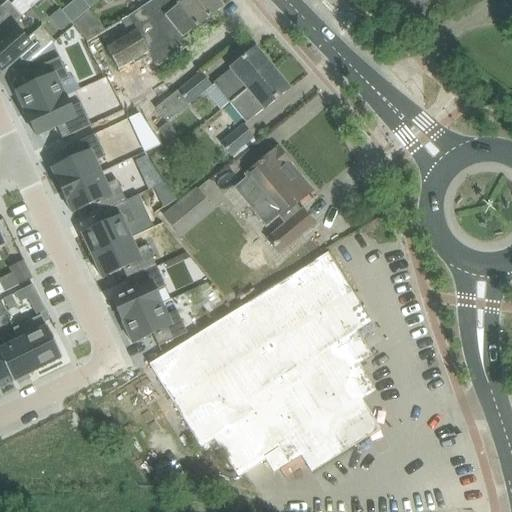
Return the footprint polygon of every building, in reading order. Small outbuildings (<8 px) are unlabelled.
[(72,24),(90,8),(83,0),(75,0),(61,12),(72,24)] [(152,0),(111,27),(85,43),(114,93),(152,71),(159,67),(190,45),(184,37),(197,27),(197,28),(207,19),(223,7),(216,0),(184,0),(179,4),(175,0),(152,0)] [(0,30),(2,33),(22,16),(8,1),(0,7),(0,30)] [(26,39),(16,27),(0,40),(0,70),(2,73),(19,58),(27,67),(55,42),(41,26),(26,39)] [(256,48),(214,83),(229,101),(273,69),(256,48)] [(36,83),(16,92),(26,114),(65,96),(60,84),(70,80),(60,58),(31,71),(36,83)] [(273,69),(229,101),(247,123),(250,121),(289,89),(273,69)] [(203,72),(157,108),(167,120),(212,85),(203,72)] [(65,96),(26,114),(36,136),(57,127),(62,139),(91,125),(81,103),(71,108),(65,96)] [(255,137),(246,125),(244,123),(219,144),(231,157),(255,137)] [(72,160),(52,169),(62,191),(101,173),(96,161),(106,157),(95,134),(67,148),(72,160)] [(247,180),(236,188),(267,225),(279,215),(286,224),(285,225),(269,239),(280,252),(298,237),(314,224),(302,211),(300,212),(295,205),(308,195),(285,167),(288,164),(276,150),(261,163),(247,175),(249,178),(247,180)] [(150,191),(164,184),(147,157),(136,162),(150,191)] [(101,173),(62,191),(72,213),(92,204),(97,215),(126,201),(117,180),(106,185),(101,173)] [(155,189),(166,213),(177,204),(164,184),(155,189)] [(166,213),(163,215),(176,232),(181,238),(216,210),(198,187),(177,204),(166,213)] [(102,225),(82,235),(92,257),(131,239),(126,227),(136,222),(126,201),(97,215),(102,225)] [(367,220),(342,228),(348,247),(373,240),(367,220)] [(131,239),(92,257),(102,278),(123,269),(128,280),(157,266),(147,246),(137,250),(131,239)] [(150,365),(201,447),(215,439),(239,477),(266,460),(274,473),(301,456),(313,475),(354,449),(351,444),(365,435),(371,413),(362,399),(367,378),(359,364),(364,342),(355,328),(360,307),(351,293),(355,291),(329,249),(314,258),(316,261),(150,365)] [(23,260),(10,267),(13,275),(19,285),(32,279),(23,261),(23,260)] [(133,291),(112,300),(122,322),(161,304),(156,292),(166,288),(157,266),(128,280),(133,291)] [(33,285),(16,293),(21,304),(27,301),(38,296),(33,285)] [(11,296),(5,299),(10,310),(16,307),(11,296)] [(161,304),(122,322),(133,344),(153,334),(159,346),(187,333),(177,311),(167,316),(161,304)] [(41,315),(14,329),(36,372),(63,358),(41,315)] [(15,333),(0,340),(0,354),(14,383),(17,381),(19,385),(30,379),(28,375),(36,372),(14,329),(13,329),(15,333)] [(0,354),(0,389),(14,383),(0,354)] [(208,484),(181,483),(181,499),(207,500),(208,484)]
